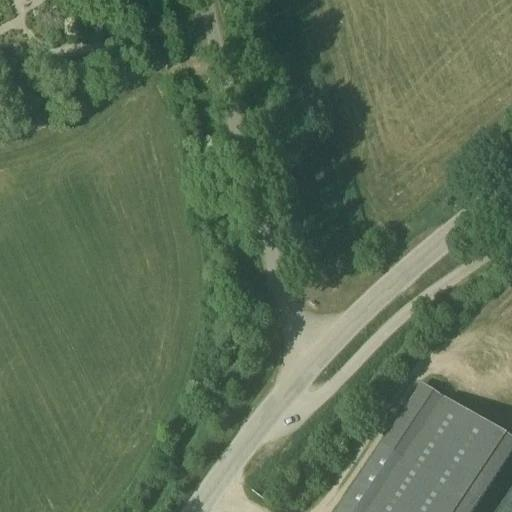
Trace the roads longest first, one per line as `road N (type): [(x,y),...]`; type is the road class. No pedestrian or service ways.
road 1 (unclassified): [(204,0),(298,382)]
road 2 (unclassified): [(298,382),(418,264),(511,194)]
road 3 (unclassified): [(298,382),(313,403),(412,308),(511,239)]
road 4 (unclassified): [(199,511),(298,382)]
